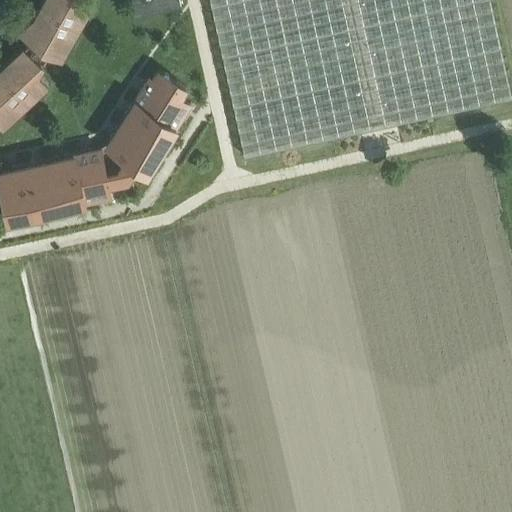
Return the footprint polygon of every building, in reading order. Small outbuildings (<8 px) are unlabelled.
[(41,0),(33,16),(18,29),(30,40),(24,48),(42,62),(49,53),(59,57),(63,50),(64,50),(91,3),(86,0),(41,0)] [(489,0),(209,0),(243,155),(511,96),(489,0)] [(37,71),(42,62),(24,48),(22,46),(0,65),(0,123),(0,124),(6,119),(47,83),(37,71)] [(106,143),(107,144),(137,163),(147,169),(190,102),(180,96),(185,86),(176,78),(158,69),(151,78),(149,76),(106,143)] [(127,179),(137,163),(107,144),(100,148),(100,147),(0,168),(0,182),(7,217),(110,195),(108,183),(127,179)]
